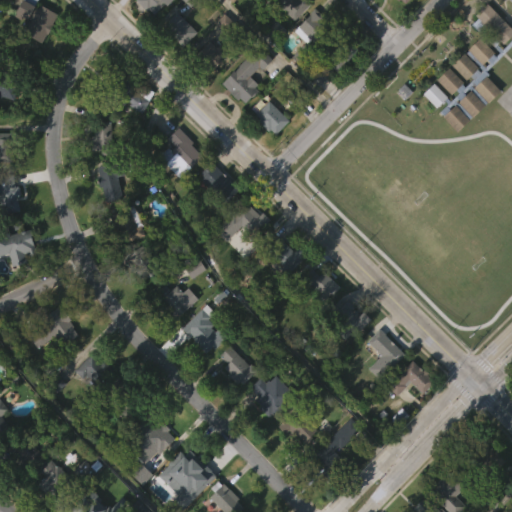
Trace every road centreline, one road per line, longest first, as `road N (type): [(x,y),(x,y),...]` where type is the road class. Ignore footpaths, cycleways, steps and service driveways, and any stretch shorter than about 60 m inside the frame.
road 1 (residential): [(110,22),(62,83),(52,157),(63,214),(130,334),(310,511)]
road 2 (tertiary): [(87,0),(511,422)]
road 3 (residential): [(267,178),(442,0)]
road 4 (tertiary): [(511,337),(342,511)]
road 5 (tertiary): [(364,511),(511,358)]
